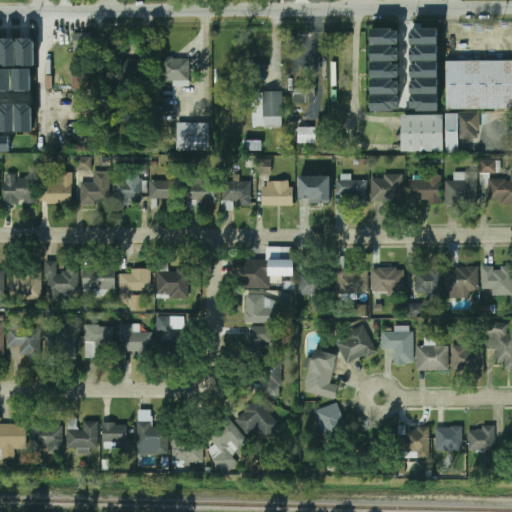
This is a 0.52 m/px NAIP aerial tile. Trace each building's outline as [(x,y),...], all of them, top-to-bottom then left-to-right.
[(371,44),(371,28),(398,28),(398,44),(371,44)] [(410,44),(437,44),(436,29),(410,29),(410,44)] [(74,33),(74,52),(92,51),(92,33),(74,33)] [(251,34),(251,62),(269,62),(269,34),(251,34)] [(0,38),(15,38),(15,66),(0,66),(0,38)] [(17,38),(34,38),(34,66),(17,66),(17,38)] [(371,60),(398,60),(398,47),(371,46),(371,60)] [(437,60),(437,46),(409,46),(409,60),(437,60)] [(160,57),(160,82),(189,82),(189,57),(160,57)] [(446,106),(446,110),(511,108),(511,59),(445,61),(446,106)] [(97,84),(143,83),(142,60),(96,62),(97,84)] [(398,77),(398,62),(370,62),(370,76),(398,77)] [(437,76),(437,62),(409,62),(409,76),(437,76)] [(251,64),(252,79),(266,78),(266,64),(251,64)] [(0,69),(10,69),(11,91),(0,91),(0,69)] [(13,69),(30,69),(30,91),(13,91),(13,69)] [(398,93),(398,79),(370,79),(370,93),(398,93)] [(438,93),(438,79),(409,79),(409,93),(438,93)] [(294,105),(315,105),(315,83),(294,83),(294,105)] [(174,100),(174,89),(163,89),(163,100),(174,100)] [(253,91),(253,128),(283,128),(283,91),(253,91)] [(398,109),(398,95),(370,95),(370,109),(398,109)] [(437,110),(437,96),(409,95),(409,109),(437,110)] [(15,132),(0,132),(0,104),(15,104),(15,132)] [(31,132),(16,132),(16,104),(31,104),(31,132)] [(480,114),(446,114),(446,153),(459,153),(459,139),(480,139),(480,114)] [(442,152),(442,115),(401,115),(401,152),(442,152)] [(209,150),(209,123),(176,123),(176,150),(209,150)] [(297,143),(316,143),(316,128),(298,127),(297,143)] [(0,136),(10,136),(10,152),(0,152),(0,136)] [(91,170),(91,157),(76,157),(76,170),(91,170)] [(481,174),(499,174),(499,161),(481,161),(481,174)] [(270,174),(270,167),(259,166),(259,173),(270,174)] [(489,179),(489,203),(511,203),(511,169),(511,179),(489,179)] [(80,204),(108,204),(108,172),(92,172),(92,182),(80,182),(80,204)] [(446,181),(446,204),(476,204),(476,172),(456,172),(456,181),(446,181)] [(72,204),(72,173),(52,173),(52,182),(41,182),(41,204),(72,204)] [(4,204),(36,204),(36,175),(4,175),(4,204)] [(440,176),(409,176),(409,203),(440,203),(440,176)] [(327,201),(327,177),(296,177),(296,201),(327,201)] [(113,179),(114,204),(141,203),(140,178),(113,179)] [(373,180),(374,201),(398,200),(398,179),(373,180)] [(251,205),(251,180),(223,180),(223,209),(233,209),(233,205),(251,205)] [(338,197),(357,197),(357,204),(368,204),(368,180),(338,180),(338,197)] [(170,199),(170,205),(181,205),(181,181),(149,181),(149,199),(170,199)] [(214,204),(214,181),(188,181),(188,204),(214,204)] [(262,205),(290,205),(290,181),(262,181),(262,205)] [(511,291),(511,268),(494,268),(494,256),(483,256),(483,291),(511,291)] [(270,289),(271,275),(294,276),(294,260),(233,258),(232,274),(245,275),(245,288),(270,289)] [(45,298),(77,298),(77,271),(56,271),(56,262),(45,262),(45,298)] [(9,267),(9,291),(39,291),(39,267),(9,267)] [(83,267),(83,290),(114,290),(114,267),(83,267)] [(368,293),(368,268),(340,268),(340,293),(368,293)] [(404,268),(374,268),(374,292),(404,292),(404,268)] [(442,297),(442,268),(417,268),(417,297),(442,297)] [(478,268),(447,268),(447,299),(470,299),(470,291),(478,291),(478,268)] [(150,270),(119,270),(119,305),(130,305),(130,291),(150,291),(150,270)] [(157,298),(188,298),(188,271),(157,271),(157,298)] [(332,294),(332,271),(300,271),(300,294),(332,294)] [(142,295),(131,295),(131,311),(142,311),(142,295)] [(245,323),(268,323),(268,296),(245,296),(245,323)] [(422,303),(408,303),(408,317),(423,317),(422,303)] [(157,317),(157,329),(184,329),(184,317),(157,317)] [(488,350),(495,350),(495,368),(511,368),(511,339),(511,322),(488,322),(488,350)] [(85,358),(109,358),(109,325),(85,325),(85,358)] [(118,352),(152,352),(152,332),(139,332),(139,325),(118,325),(118,352)] [(335,344),(351,364),(376,346),(360,325),(335,344)] [(270,326),(250,326),(250,357),(270,357),(270,326)] [(40,327),(8,327),(8,346),(20,346),(20,358),(40,358),(40,327)] [(53,360),(76,360),(76,329),(53,329),(53,360)] [(383,349),(395,349),(395,364),(413,364),(414,329),(395,329),(395,333),(383,332),(383,349)] [(483,369),(482,336),(472,336),(472,345),(457,345),(457,370),(483,369)] [(184,340),(161,340),(161,355),(184,355),(184,340)] [(448,346),(417,346),(417,371),(448,371),(448,346)] [(304,391),(335,400),(338,387),(328,384),(336,356),(315,350),(304,391)] [(262,396),(282,396),(282,362),(262,361),(262,396)] [(280,424),(256,399),(235,420),(250,434),(256,428),(266,438),(280,424)] [(341,425),(344,424),(337,403),(314,412),(328,451),(348,444),(341,425)] [(138,449),(168,450),(168,427),(152,427),(152,412),(139,412),(138,449)] [(31,421),(31,447),(61,447),(61,421),(31,421)] [(98,422),(82,422),(82,429),(66,429),(66,449),(98,449),(98,422)] [(212,466),(233,467),(235,423),(213,422),(212,466)] [(26,449),(26,423),(0,423),(0,459),(17,459),(17,449),(26,449)] [(127,424),(103,424),(103,448),(127,448),(127,424)] [(429,427),(399,427),(399,454),(429,454),(429,427)] [(436,427),(436,451),(462,451),(462,427),(436,427)] [(495,428),(469,428),(469,451),(495,451),(495,428)] [(176,462),(203,462),(203,435),(176,435),(176,462)]
